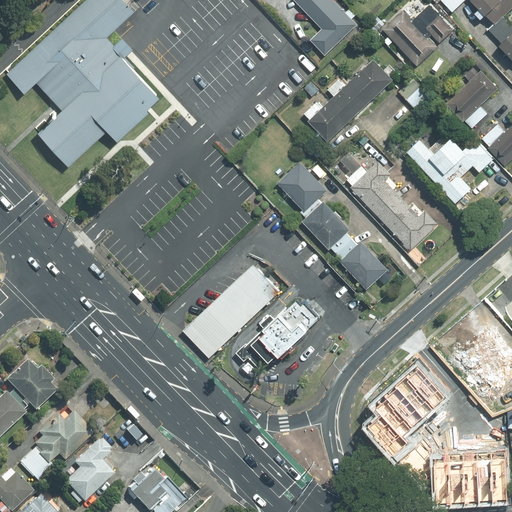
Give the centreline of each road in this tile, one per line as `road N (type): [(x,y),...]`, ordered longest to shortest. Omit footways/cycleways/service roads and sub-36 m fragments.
road 1 (secondary): [(511,232),(364,362),(338,403)]
road 2 (primary): [(213,422),(61,265)]
road 3 (primary): [(213,422),(298,421),(338,403)]
road 4 (primary): [(301,511),(213,422)]
